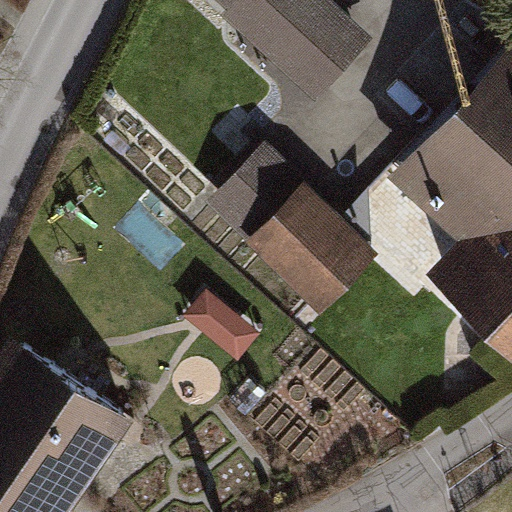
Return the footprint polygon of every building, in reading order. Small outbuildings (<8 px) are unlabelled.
[(318,100),(375,38),(332,0),(216,0),(228,10),(224,14),(318,100)] [(511,29),(510,28),(453,85),(511,142),(511,180),(492,200),(510,214),(511,212),(511,29)] [(511,180),(511,142),(453,85),(371,158),(456,234),(492,200),(511,180)] [(311,307),(371,248),(265,141),(205,200),(311,307)] [(511,216),(510,214),(492,200),(456,234),(427,262),(511,347),(511,216)] [(64,511),(132,411),(10,330),(0,345),(0,511),(64,511)]
